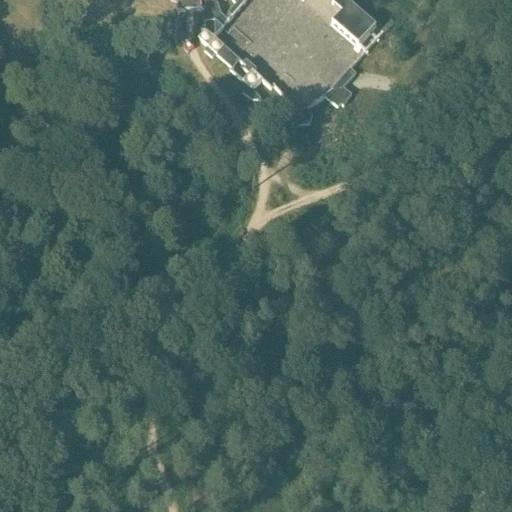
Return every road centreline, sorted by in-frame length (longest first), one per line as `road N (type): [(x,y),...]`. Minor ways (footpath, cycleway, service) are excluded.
road 1 (track): [(173,511),(145,444),(144,395),(221,319),(262,198),(257,160),(195,58),(190,15)]
road 2 (track): [(252,229),(479,118),(511,121)]
